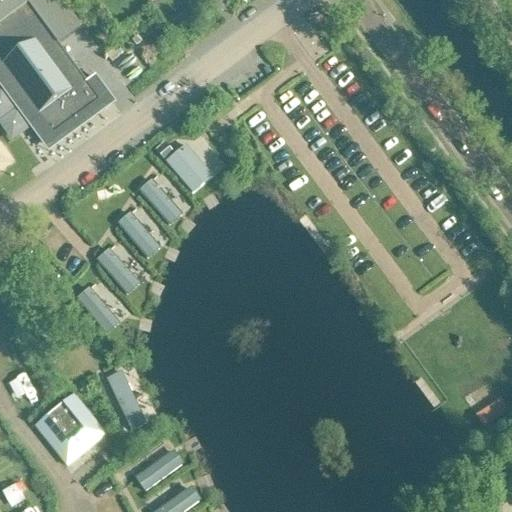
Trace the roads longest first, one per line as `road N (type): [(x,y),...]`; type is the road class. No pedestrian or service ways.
road 1 (secondary): [(511,207),(358,0)]
road 2 (track): [(0,397),(71,507),(65,511)]
